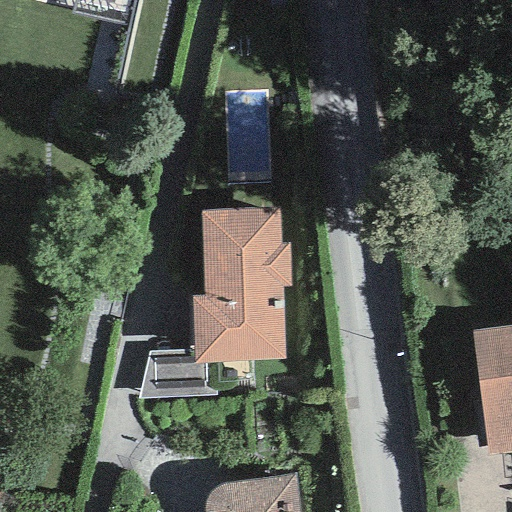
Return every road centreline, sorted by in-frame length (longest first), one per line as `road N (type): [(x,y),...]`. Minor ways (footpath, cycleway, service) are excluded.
road 1 (residential): [(98,511),(216,0)]
road 2 (tertiary): [(397,511),(329,0)]
